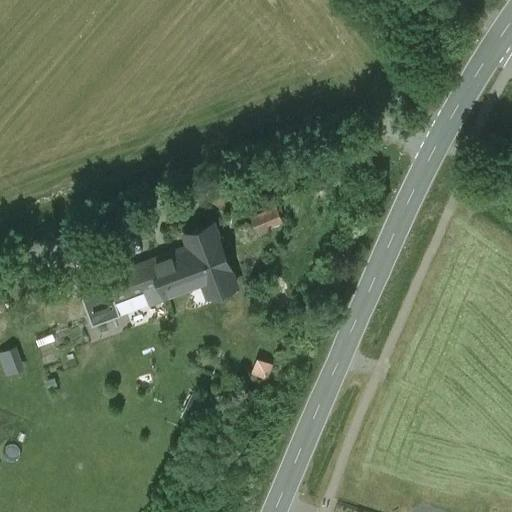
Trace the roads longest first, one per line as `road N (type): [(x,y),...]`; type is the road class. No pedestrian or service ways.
road 1 (unclassified): [(0,265),(343,136),(400,122),(437,135)]
road 2 (secondary): [(274,511),(437,135)]
road 3 (secondary): [(437,135),(506,23)]
